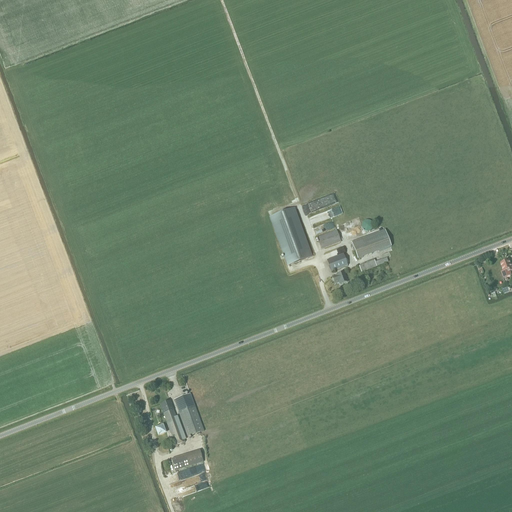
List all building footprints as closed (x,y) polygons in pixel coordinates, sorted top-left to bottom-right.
[(278,215),(270,218),(284,254),(288,266),(311,257),(293,209),(291,210),(278,215)] [(373,225),(373,223),(372,222),(371,221),(369,220),(367,220),(366,221),(365,223),(364,225),(364,226),(365,228),(366,228),(367,229),(368,229),(370,229),(372,228),(373,227),(373,226),(373,225)] [(358,260),(391,247),(385,230),(351,242),(358,260)] [(322,249),(341,242),(337,231),(317,238),(322,249)] [(331,272),(348,267),(343,254),(327,260),(331,272)] [(377,266),(387,263),(388,262),(387,258),(375,262),(377,266)] [(361,273),(376,267),(374,260),(363,264),(359,266),(361,273)] [(511,268),(509,261),(500,264),(503,272),(501,273),(503,278),(511,275),(510,272),(511,270),(511,268)] [(347,282),(343,273),(337,275),(337,276),(332,278),(335,284),(339,282),(340,285),(347,282)] [(204,431),(190,395),(175,401),(188,437),(204,431)] [(175,446),(185,442),(170,401),(160,405),(175,446)] [(175,471),(194,465),(203,462),(200,450),(190,453),(171,459),(175,471)]
